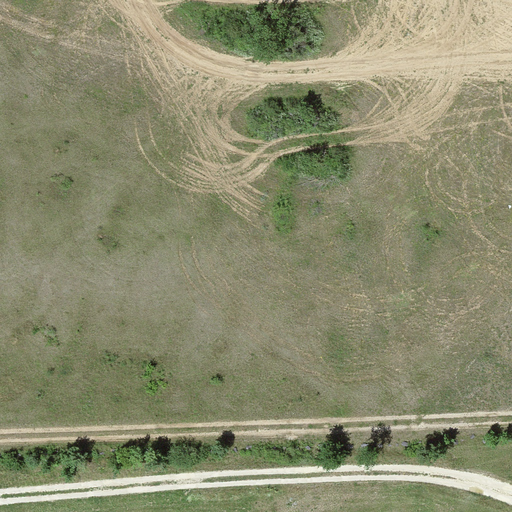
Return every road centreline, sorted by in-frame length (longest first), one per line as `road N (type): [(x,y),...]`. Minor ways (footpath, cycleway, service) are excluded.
road 1 (track): [(511,492),(426,471),(349,470),(0,496)]
road 2 (track): [(511,419),(0,435)]
